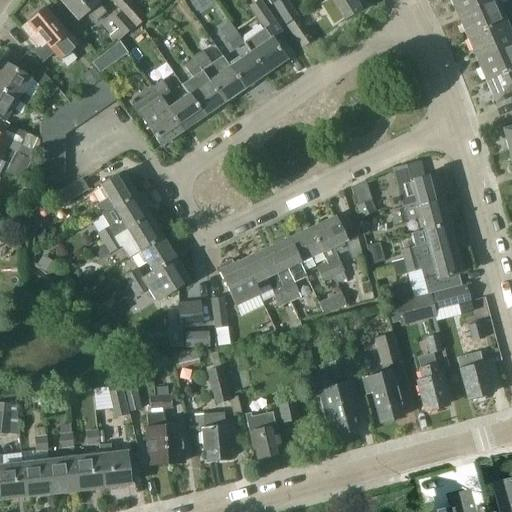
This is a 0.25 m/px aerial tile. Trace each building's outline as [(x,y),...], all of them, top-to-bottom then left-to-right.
[(96,0),(62,0),(79,19),(87,12),(95,21),(105,12),(97,3),(98,2),(96,0)] [(113,0),(112,1),(122,11),(136,27),(146,17),(129,0),(113,0)] [(243,42),(250,52),(265,74),(286,59),(272,38),(282,32),(259,0),(258,0),(249,7),(264,28),(243,42)] [(277,0),(273,3),(286,23),(297,16),(286,0),(277,0)] [(324,0),(319,4),(326,14),(336,7),(344,19),(366,5),(362,0),(324,0)] [(450,0),(458,16),(494,0),(450,0)] [(467,38),(506,21),(496,0),(494,0),(458,16),(467,38)] [(31,21),(29,23),(49,48),(50,47),(60,59),(76,45),(66,33),(67,32),(47,8),(46,9),(44,7),(39,11),(41,13),(39,14),(36,14),(31,18),(31,21)] [(136,27),(122,11),(112,21),(126,36),(136,27)] [(300,18),(288,26),(303,47),(315,39),(300,18)] [(467,38),(477,59),(511,44),(511,35),(506,21),(467,38)] [(225,37),(235,31),(230,22),(219,29),(225,37)] [(235,30),(235,31),(225,37),(234,49),(243,42),(235,30)] [(93,63),(102,74),(130,53),(121,41),(93,63)] [(511,44),(477,59),(487,82),(511,71),(511,44)] [(203,117),(224,102),(209,81),(202,71),(212,64),(203,52),(183,65),(191,77),(181,85),(188,95),(203,117)] [(244,88),(265,74),(250,52),(229,67),(244,88)] [(38,102),(22,92),(30,79),(4,64),(0,70),(0,90),(17,100),(33,110),(38,102)] [(244,88),(229,67),(209,81),(224,102),(244,88)] [(511,71),(487,82),(496,103),(511,96),(511,71)] [(36,83),(49,98),(58,90),(45,75),(36,83)] [(93,87),(106,106),(117,99),(103,79),(93,87)] [(182,131),(203,117),(188,95),(177,103),(162,81),(152,88),(160,98),(182,131)] [(82,94),(96,114),(106,106),(93,87),(82,94)] [(17,100),(0,90),(0,118),(4,121),(17,100)] [(96,114),(82,94),(72,101),(86,121),(96,114)] [(161,145),(182,131),(160,98),(139,113),(161,145)] [(74,129),(86,121),(72,101),(60,109),(74,129)] [(64,135),(74,129),(60,109),(41,122),(64,135)] [(64,146),(64,135),(41,122),(40,145),(64,146)] [(511,125),(503,128),(509,152),(511,151),(511,125)] [(22,146),(28,135),(9,126),(4,136),(22,146)] [(28,135),(22,146),(39,154),(39,140),(28,135)] [(0,178),(0,177),(0,162),(11,141),(0,136),(0,178)] [(64,158),(64,146),(40,145),(40,157),(64,158)] [(31,161),(29,160),(16,153),(5,173),(21,181),(31,161)] [(64,169),(64,158),(40,157),(40,169),(64,169)] [(436,175),(424,178),(420,162),(393,169),(403,208),(400,208),(401,210),(443,199),(436,175)] [(63,181),(64,169),(40,169),(39,196),(63,181)] [(100,213),(135,192),(123,173),(101,186),(108,199),(96,206),(100,213)] [(81,179),(58,193),(64,204),(88,189),(81,179)] [(114,208),(121,219),(98,233),(103,242),(148,214),(135,192),(100,213),(102,216),(114,208)] [(449,223),(443,199),(401,210),(401,211),(392,213),(395,225),(408,221),(408,220),(420,217),(424,230),(449,223)] [(370,201),(357,207),(362,218),(375,212),(370,201)] [(139,249),(161,236),(148,214),(103,242),(110,253),(121,246),(129,259),(140,251),(139,249)] [(354,261),(362,258),(364,257),(357,236),(353,238),(341,214),(334,217),(311,228),(321,252),(323,251),(328,263),(334,276),(343,271),(332,247),(345,241),(354,261)] [(449,223),(424,230),(428,244),(416,247),(415,247),(401,250),(404,262),(456,248),(449,223)] [(311,228),(288,239),(298,263),(321,252),(311,228)] [(152,271),(174,257),(161,236),(139,249),(140,251),(152,271)] [(298,263),(288,239),(264,250),(289,301),(300,296),(298,292),(299,292),(287,268),(298,263)] [(432,281),(435,294),(457,288),(453,275),(462,273),(456,248),(404,262),(407,273),(421,270),(421,269),(433,266),(436,280),(432,281)] [(279,306),(289,301),(264,250),(243,260),(257,290),(268,285),(279,306)] [(174,257),(152,271),(167,294),(189,280),(174,257)] [(220,271),(231,294),(237,308),(260,297),(257,290),(243,260),(233,264),(231,260),(219,266),(221,270),(220,271)] [(407,273),(404,262),(393,265),(396,276),(407,273)] [(323,281),(334,276),(328,263),(317,268),(323,281)] [(130,286),(142,279),(136,268),(123,276),(130,286)] [(142,279),(130,286),(136,296),(148,289),(142,279)] [(466,285),(457,288),(435,294),(427,296),(431,312),(446,308),(470,301),(466,285)] [(338,309),(339,310),(343,308),(346,307),(340,293),(332,297),(338,309)] [(432,316),(431,312),(427,296),(426,296),(392,305),(397,325),(432,316)] [(211,299),(215,329),(227,327),(223,297),(211,299)] [(202,325),(200,303),(178,305),(180,327),(181,327),(202,325)] [(480,323),(468,326),(472,342),(484,338),(480,323)] [(208,332),(185,333),(186,347),(209,346),(208,332)] [(392,334),(375,339),(382,366),(399,361),(392,334)] [(437,336),(426,339),(430,354),(441,351),(437,336)] [(479,352),(457,358),(468,399),(473,398),(476,399),(484,397),(486,394),(491,393),(483,364),(482,364),(479,352)] [(341,360),(329,363),(333,379),(345,375),(341,360)] [(422,380),(417,382),(425,411),(428,410),(431,411),(438,410),(439,407),(448,405),(440,376),(439,376),(436,364),(419,369),(422,380)] [(221,368),(206,372),(215,404),(229,400),(221,368)] [(392,371),(363,379),(366,394),(371,392),(379,422),(382,422),(385,424),(391,422),(393,419),(403,416),(399,399),(401,399),(397,385),(396,385),(392,371)] [(326,423),(332,421),(335,434),(338,433),(342,435),(348,433),(348,431),(359,428),(351,399),(354,398),(349,381),(322,389),(322,390),(318,392),(326,423)] [(135,385),(123,388),(129,412),(141,409),(135,385)] [(109,393),(113,408),(115,417),(128,414),(122,390),(109,393)] [(170,396),(160,397),(161,409),(171,408),(170,396)] [(239,396),(230,398),(233,417),(243,415),(239,396)] [(151,410),(161,409),(160,397),(150,398),(151,410)] [(293,398),(279,401),(284,424),(298,421),(293,398)] [(7,434),(9,419),(10,406),(0,404),(0,433),(7,434)] [(223,413),(195,416),(196,430),(201,430),(203,447),(206,447),(207,461),(230,459),(227,427),(224,427),(223,413)] [(247,419),(246,419),(256,459),(282,453),(272,413),(252,417),(251,413),(246,415),(247,419)] [(167,464),(163,421),(163,414),(147,415),(148,429),(147,429),(150,465),(167,464)] [(163,421),(167,464),(184,462),(181,426),(175,426),(175,420),(163,421)] [(86,432),(97,431),(96,421),(85,423),(86,432)] [(35,438),(46,437),(44,428),(34,429),(35,438)] [(99,444),(97,431),(86,432),(88,445),(99,444)] [(71,434),(61,435),(63,448),(73,447),(71,434)] [(46,437),(35,438),(37,451),(47,450),(46,437)] [(100,456),(104,487),(129,484),(126,453),(100,456)] [(104,487),(100,456),(74,459),(78,490),(104,487)] [(78,490),(74,459),(48,462),(52,493),(78,490)] [(52,493),(48,462),(23,464),(26,496),(52,493)] [(26,496),(23,464),(0,466),(0,497),(0,499),(26,496)] [(511,511),(511,480),(495,485),(501,511),(511,511)] [(476,511),(471,491),(450,497),(454,511),(476,511)]
